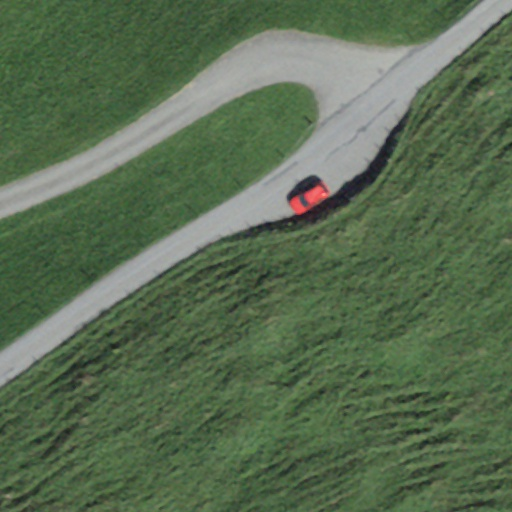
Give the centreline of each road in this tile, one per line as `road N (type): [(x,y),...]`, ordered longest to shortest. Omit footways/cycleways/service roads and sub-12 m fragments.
road 1 (unclassified): [(0,366),(299,167),(379,104)]
road 2 (unclassified): [(379,104),(330,66),(283,57),(243,69),(88,165),(0,203)]
road 3 (unclassified): [(379,104),(497,0)]
